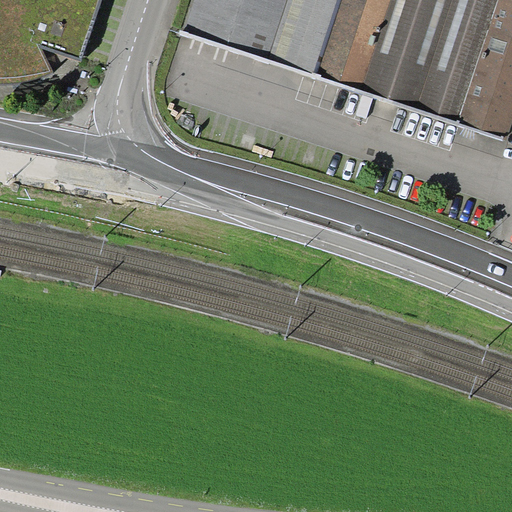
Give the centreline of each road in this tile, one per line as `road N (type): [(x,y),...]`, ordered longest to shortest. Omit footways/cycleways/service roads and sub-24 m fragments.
road 1 (secondary): [(99,158),(325,215),(511,288)]
road 2 (unclassified): [(147,0),(99,158)]
